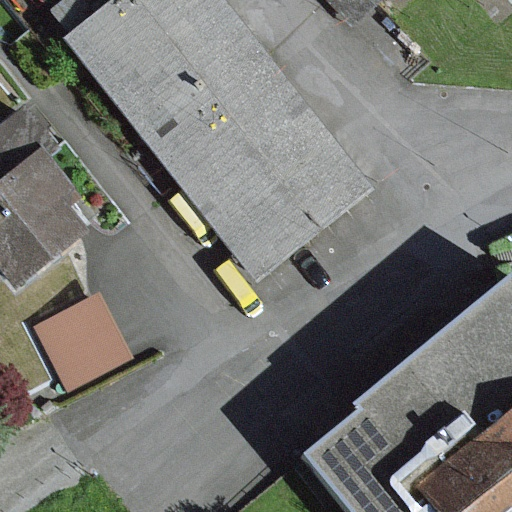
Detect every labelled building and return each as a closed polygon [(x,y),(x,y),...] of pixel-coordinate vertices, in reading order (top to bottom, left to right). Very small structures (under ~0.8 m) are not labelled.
[(67,38),(60,42),(252,285),(369,194),(215,0),(65,0),(48,14),(67,38)] [(384,0),(320,0),(350,32),(384,0)] [(511,0),(498,0),(511,14),(511,0)] [(21,110),(0,126),(0,278),(11,293),(84,237),(64,211),(77,201),(47,163),(57,155),(21,110)] [(352,420),(299,464),(338,511),(511,511),(511,289),(506,282),(347,413),(352,420)] [(96,296),(30,329),(64,395),(130,362),(96,296)]
